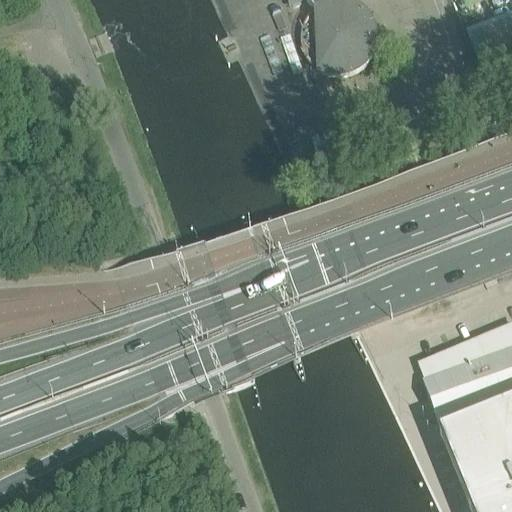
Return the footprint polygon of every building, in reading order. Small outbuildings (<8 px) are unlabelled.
[(286,0),(289,8),(306,2),(316,15),(318,74),(322,76),(324,77),(327,78),(330,79),(335,80),(336,80),(337,80),(342,80),(345,80),(348,79),(351,78),(354,77),(359,74),(362,72),(365,70),(367,67),(369,65),(371,61),(373,58),(374,54),(375,51),(375,48),(376,45),(376,42),(376,40),(375,36),(375,34),(374,32),(373,29),(372,26),(370,24),(368,21),(366,19),(364,17),(362,15),(359,13),(357,11),(352,9),(349,8),(351,0),(286,0)] [(473,0),(450,0),(459,22),(479,15),(473,0)] [(497,0),(473,0),(479,15),(500,7),(497,0)] [(511,2),(500,7),(511,40),(511,2)] [(511,40),(500,7),(479,15),(495,58),(511,51),(511,40)] [(318,74),(316,15),(312,18),(306,24),(301,38),(302,53),(309,68),(318,74)] [(479,15),(459,22),(475,65),(495,58),(479,15)] [(177,261),(227,393),(228,394),(239,390),(256,384),(205,252),(190,256),(177,260),(177,261)] [(424,385),(423,385),(440,430),(511,404),(511,328),(418,367),(424,385)] [(511,511),(511,406),(440,436),(442,442),(460,487),(470,511),(511,511)]
